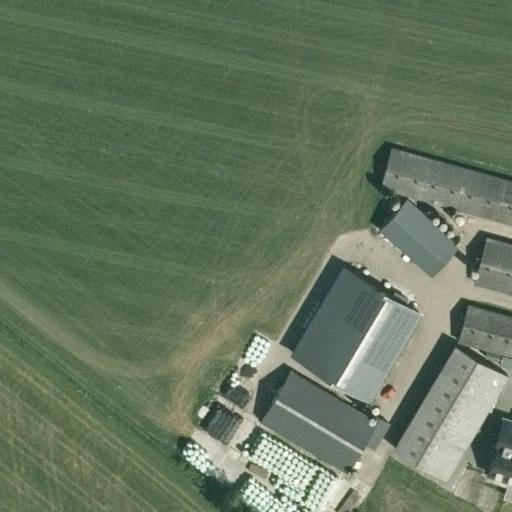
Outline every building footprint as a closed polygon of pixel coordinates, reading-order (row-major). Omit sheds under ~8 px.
[(511,222),(511,180),(391,147),(380,187),(511,222)] [(386,236),(430,274),(459,242),(406,196),(378,227),(378,228),(386,236)] [(511,285),(511,244),(485,237),(475,276),(511,285)] [(421,317),(347,273),(296,359),(370,403),(421,317)] [(511,355),(511,316),(467,304),(457,340),(511,355)] [(455,343),(394,447),(445,478),(507,374),(455,343)] [(363,442),(373,448),(386,427),(290,369),(260,420),(346,471),(363,442)] [(493,446),(496,447),(487,473),(494,475),(492,480),(505,484),(507,479),(511,481),(511,419),(510,419),(510,420),(502,418),(493,446)]
